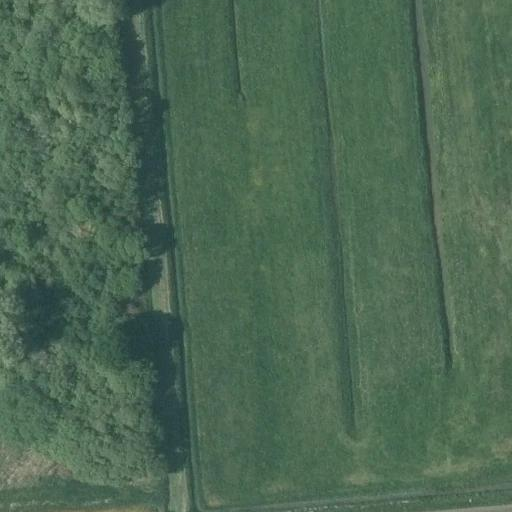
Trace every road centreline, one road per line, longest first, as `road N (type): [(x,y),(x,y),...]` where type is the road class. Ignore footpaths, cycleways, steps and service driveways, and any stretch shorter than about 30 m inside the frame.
road 1 (track): [(127,0),(177,511)]
road 2 (track): [(0,497),(176,483)]
